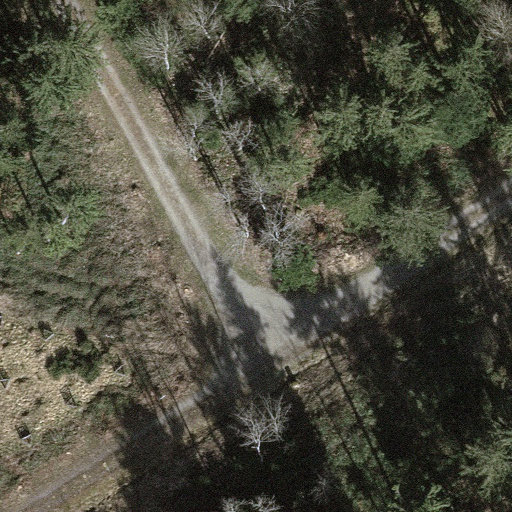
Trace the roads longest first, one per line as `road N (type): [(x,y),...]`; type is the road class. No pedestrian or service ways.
road 1 (track): [(45,511),(274,362),(59,0)]
road 2 (track): [(274,362),(511,198)]
